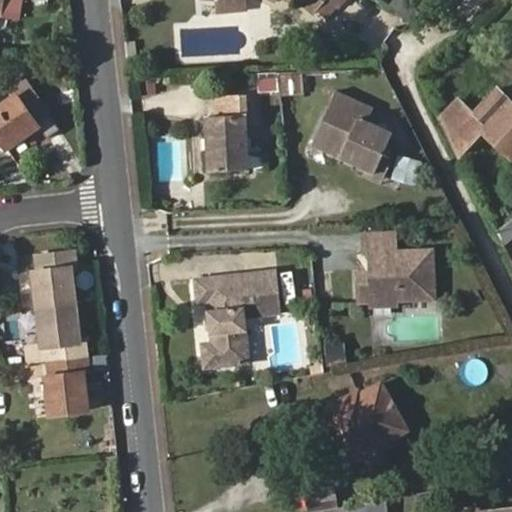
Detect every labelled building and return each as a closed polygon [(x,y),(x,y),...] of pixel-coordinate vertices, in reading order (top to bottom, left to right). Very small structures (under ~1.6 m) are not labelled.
[(0,17),(14,21),(18,0),(2,0),(0,15),(0,17)] [(244,11),(243,0),(196,0),(197,14),(244,11)] [(268,0),(275,3),(277,0),(283,0),(289,3),(290,0),(293,0),(310,15),(314,11),(323,0),(268,0)] [(334,9),(341,0),(323,0),(314,11),(323,19),(333,8),(334,9)] [(404,0),(391,0),(388,5),(409,24),(419,13),(404,0)] [(304,74),(282,72),(280,93),(302,95),(304,74)] [(434,107),(439,117),(456,98),(474,110),(494,87),(482,76),(470,85),(462,78),(434,107)] [(276,88),(276,77),(258,78),(258,89),(276,88)] [(15,95),(0,105),(0,136),(8,148),(38,126),(53,145),(66,136),(27,81),(13,91),(15,95)] [(153,81),(138,82),(138,94),(153,93),(153,81)] [(456,98),(439,117),(457,154),(480,130),(511,159),(511,103),(494,87),(474,110),(456,98)] [(328,101),(364,118),(370,106),(333,89),(328,101)] [(247,153),(246,139),(243,95),(215,97),(216,116),(204,117),(208,172),(248,170),(247,153)] [(391,130),(364,118),(328,101),(309,143),(340,158),(343,151),(356,157),(353,164),(363,169),(382,177),(393,154),(382,149),(391,130)] [(340,158),(353,164),(356,157),(343,151),(340,158)] [(389,176),(413,187),(424,162),(401,152),(389,176)] [(379,184),(382,177),(363,169),(360,176),(379,184)] [(511,239),(511,219),(496,232),(504,246),(511,239)] [(372,300),(396,299),(433,297),(431,249),(395,250),(394,232),(364,234),(365,257),(370,257),(371,273),(371,279),(360,279),(362,300),(372,300)] [(38,309),(76,305),(72,268),(77,268),(76,251),(37,257),(39,271),(34,271),(38,309)] [(240,280),(275,277),(275,271),(239,275),(240,280)] [(279,315),(275,277),(240,280),(239,275),(195,278),(197,304),(206,303),(207,313),(209,328),(210,342),(202,343),(203,368),(247,363),(243,318),(279,315)] [(397,305),(396,299),(372,300),(372,307),(376,310),(390,309),(397,305)] [(81,339),(77,305),(76,305),(38,309),(42,347),(34,347),(35,363),(49,361),(87,356),(86,340),(81,339)] [(343,342),(324,344),(327,365),(346,362),(343,342)] [(89,372),(87,356),(49,361),(51,376),(45,377),(49,414),(88,410),(83,372),(89,372)] [(357,448),(349,453),(353,460),(361,456),(370,472),(397,457),(388,441),(407,430),(381,382),(361,391),(358,387),(323,407),(329,418),(337,414),(357,448)] [(329,418),(349,453),(357,448),(337,414),(329,418)] [(103,451),(104,459),(104,465),(109,464),(118,463),(116,450),(113,450),(103,451)] [(337,507),(334,489),(307,494),(310,511),(337,507)] [(392,511),(389,497),(352,504),(353,511),(392,511)]
